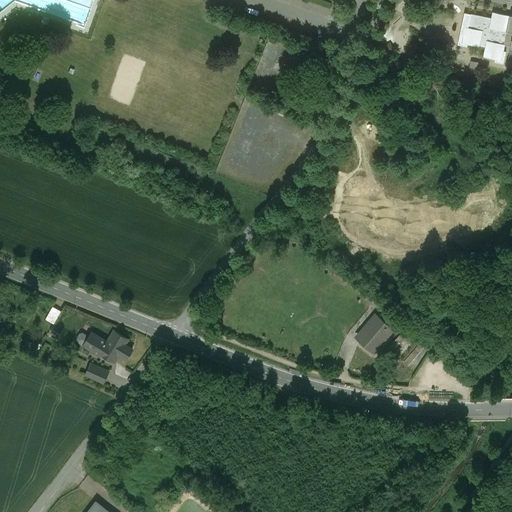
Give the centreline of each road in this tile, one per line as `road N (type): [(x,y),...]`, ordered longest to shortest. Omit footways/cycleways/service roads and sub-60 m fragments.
road 1 (residential): [(170,335),(331,130),(385,0)]
road 2 (unclassified): [(170,335),(320,390),(429,410)]
road 3 (unclassified): [(35,511),(170,335)]
road 4 (unclassified): [(0,267),(170,335)]
